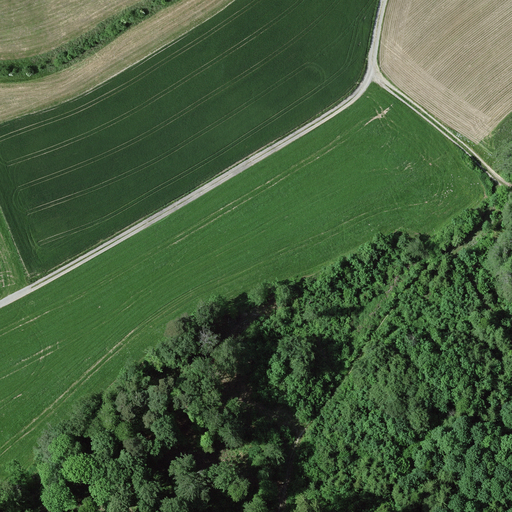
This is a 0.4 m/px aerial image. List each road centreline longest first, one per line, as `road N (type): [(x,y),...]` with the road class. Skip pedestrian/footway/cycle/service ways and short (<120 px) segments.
road 1 (track): [(384,0),(368,78),(355,95),(70,270)]
road 2 (track): [(370,70),(511,188)]
